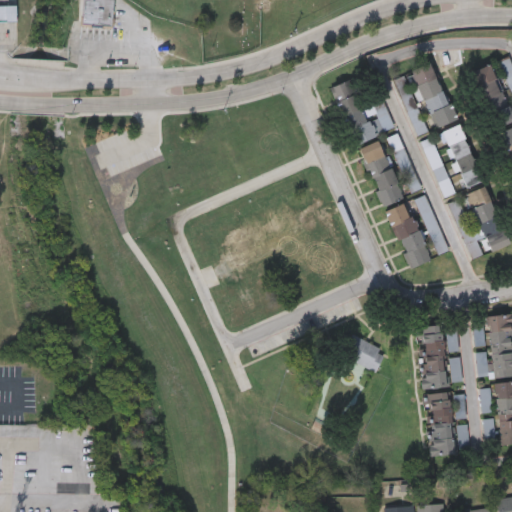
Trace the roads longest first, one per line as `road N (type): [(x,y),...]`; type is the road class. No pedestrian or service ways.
road 1 (secondary): [(59,110),(191,107),(249,95),(423,27),(511,20)]
road 2 (secondary): [(465,0),(356,25),(244,73),(189,85),(60,87)]
road 3 (residential): [(289,78),(396,294),(511,284)]
road 4 (residential): [(387,62),(388,85),(475,291)]
road 5 (residential): [(511,460),(481,462),(475,451),(460,293)]
road 6 (residential): [(383,276),(230,358)]
road 7 (residential): [(323,153),(172,219)]
road 8 (residential): [(172,219),(230,358)]
road 9 (residential): [(511,52),(476,44),(387,62)]
